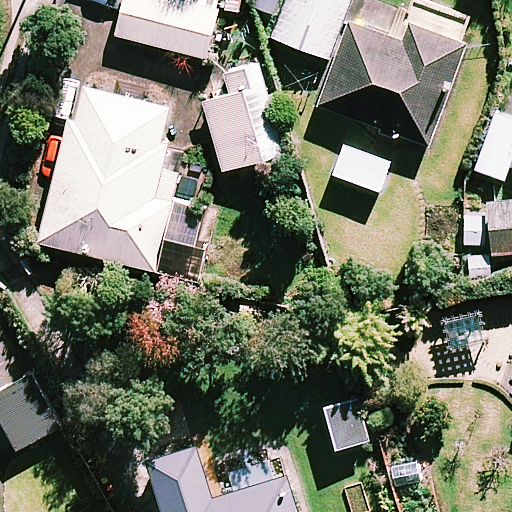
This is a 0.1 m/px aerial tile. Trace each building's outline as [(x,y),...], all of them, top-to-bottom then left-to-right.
[(215,0),(118,0),(111,32),(202,54),(215,0)] [(347,0),(282,0),(270,35),(331,57),(315,102),(424,142),(470,19),(417,0),(412,0),(398,39),(341,18),(347,0)] [(279,151),(260,65),(223,74),(227,91),(203,97),(218,164),(279,151)] [(164,102),(79,82),(71,117),(63,115),(34,237),(151,265),(159,232),(189,239),(197,204),(167,197),(174,169),(150,164),(164,102)] [(511,113),(490,107),(471,167),(503,177),(511,148),(511,209),(461,214),(464,253),(511,248),(511,113)] [(55,424),(25,372),(0,386),(0,418),(17,447),(55,424)] [(364,435),(352,394),(320,403),(332,445),(364,435)] [(214,487),(199,436),(139,455),(156,511),(295,511),(281,466),(214,487)]
